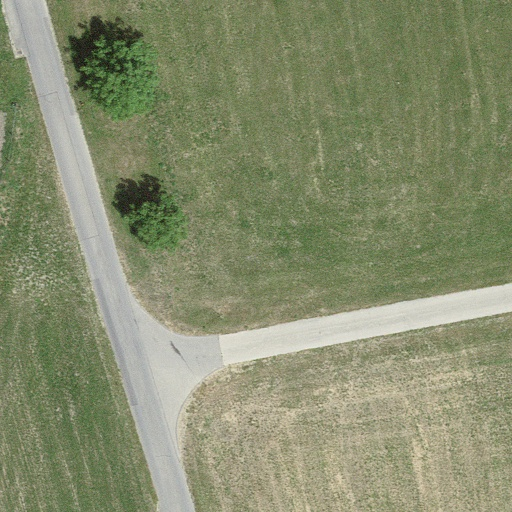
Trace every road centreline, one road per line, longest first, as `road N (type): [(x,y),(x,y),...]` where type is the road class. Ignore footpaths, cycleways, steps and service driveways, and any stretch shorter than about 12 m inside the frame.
road 1 (unclassified): [(189,511),(38,0)]
road 2 (track): [(150,382),(511,314)]
